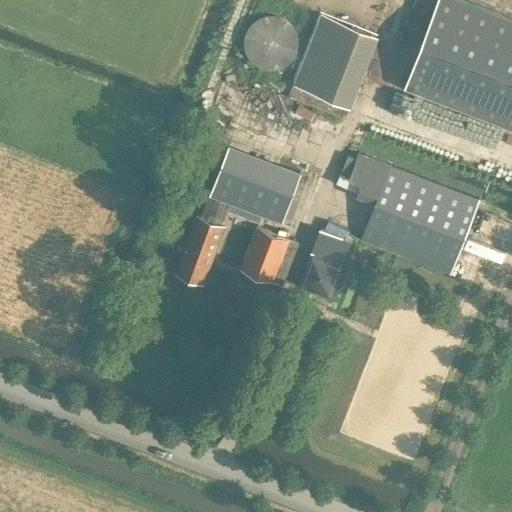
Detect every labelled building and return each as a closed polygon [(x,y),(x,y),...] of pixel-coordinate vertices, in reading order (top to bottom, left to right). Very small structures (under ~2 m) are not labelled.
[(511,20),(460,0),(438,0),(405,85),(511,126),(511,20)] [(295,84),(355,104),(380,31),(321,11),(295,84)] [(298,51),(298,46),(298,40),(296,34),(293,29),(289,25),(284,22),(279,19),(273,18),(267,18),(262,19),(256,21),(251,24),(247,28),(244,33),(242,39),(241,44),(241,50),(242,56),(245,61),(248,66),(252,70),(258,73),(263,74),(269,75),(275,75),(280,73),(285,70),(290,67),(294,62),(296,57),(298,51)] [(412,126),(421,100),(385,87),(376,113),(412,126)] [(229,143),(213,193),(232,199),(229,209),(261,219),(263,213),(286,221),(303,167),(229,143)] [(480,196),(391,161),(361,237),(451,272),(480,196)] [(226,214),(231,201),(213,195),(208,208),(226,214)] [(224,217),(204,209),(202,216),(198,214),(176,271),(204,281),(225,225),(221,223),(224,217)] [(290,237),(258,225),(242,266),(241,268),(273,280),(290,237)] [(352,239),(322,227),(301,281),(331,292),(352,239)] [(295,239),(290,237),(273,280),(283,284),(298,243),(295,240),(295,239)]
